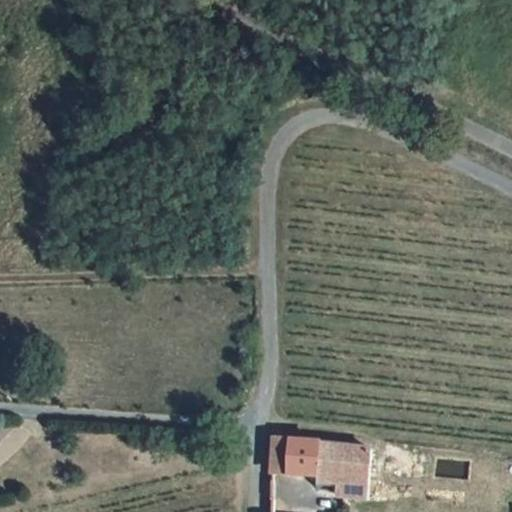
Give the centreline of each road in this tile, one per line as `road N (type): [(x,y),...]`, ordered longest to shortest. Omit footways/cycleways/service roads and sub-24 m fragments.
road 1 (unclassified): [(511,189),(367,121),(327,116),(295,127),(277,146),(267,183),(272,330),(258,429)]
road 2 (unclassified): [(511,151),(209,0)]
road 3 (unclassified): [(0,405),(258,429)]
